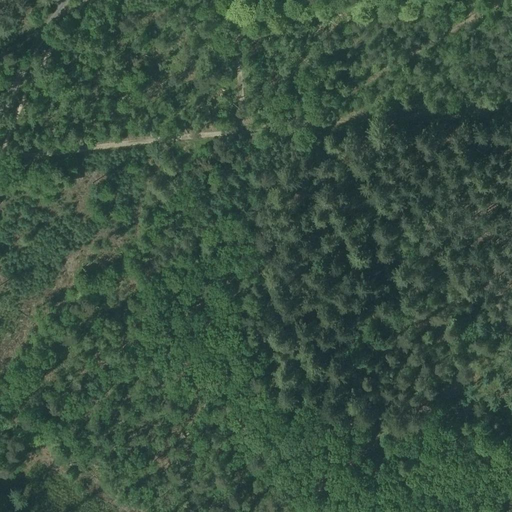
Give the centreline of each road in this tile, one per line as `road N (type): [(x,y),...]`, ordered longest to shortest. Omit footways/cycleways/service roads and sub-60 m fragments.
road 1 (track): [(234,12),(243,128),(0,153)]
road 2 (track): [(511,339),(304,122)]
road 3 (track): [(243,128),(511,102)]
road 4 (track): [(498,0),(304,122)]
road 5 (track): [(234,12),(386,0)]
road 6 (track): [(0,114),(64,0)]
